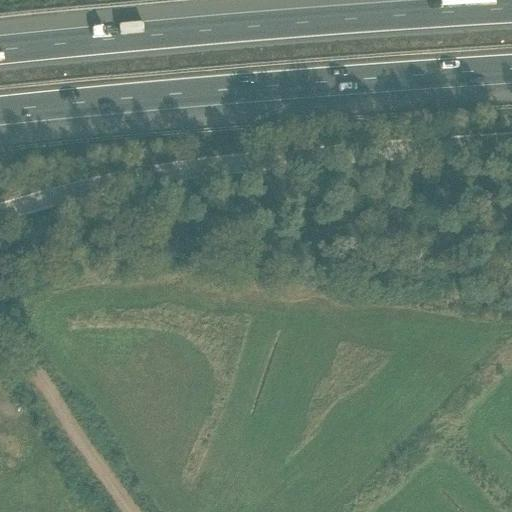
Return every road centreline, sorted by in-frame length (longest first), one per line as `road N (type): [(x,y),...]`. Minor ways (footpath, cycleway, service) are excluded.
road 1 (unclassified): [(0,218),(271,133),(511,122)]
road 2 (motorway): [(511,8),(0,50)]
road 3 (motorway): [(0,111),(511,69)]
road 4 (track): [(117,511),(0,353)]
